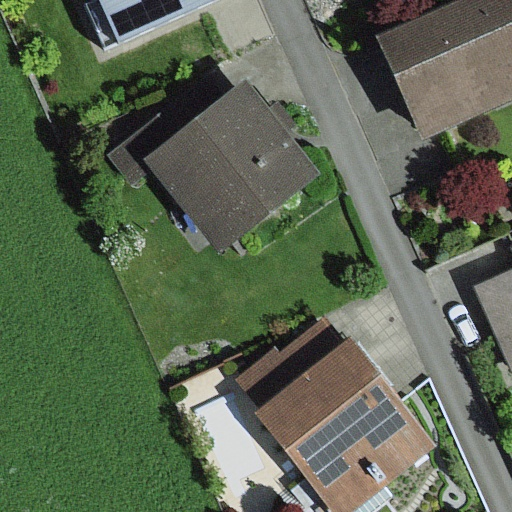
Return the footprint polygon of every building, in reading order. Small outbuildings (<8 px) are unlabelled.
[(221,0),(87,0),(112,53),(223,3),(221,0)] [(511,0),(468,0),(370,43),(416,147),(511,104),(511,0)] [(185,94),(104,159),(129,189),(146,175),(215,261),(317,179),(286,142),(296,134),(275,106),(264,115),(240,85),(202,115),(185,94)] [(511,263),(511,271),(468,291),(511,389),(511,388),(511,251),(508,253),(511,263)] [(236,383),(260,414),(251,421),(324,511),(378,511),(393,500),(385,490),(432,453),(343,343),(340,346),(323,323),(277,360),(272,354),(236,383)]
